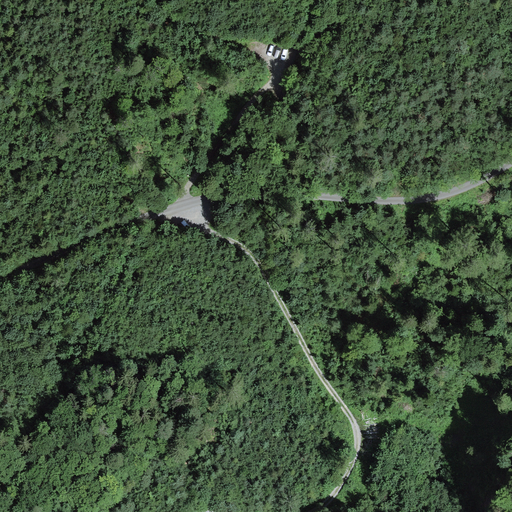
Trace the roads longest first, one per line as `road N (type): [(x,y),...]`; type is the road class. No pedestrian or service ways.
road 1 (track): [(318,511),(349,472),(353,432),(243,244),(164,210),(0,278)]
road 2 (unclassified): [(511,160),(449,194),(337,196)]
road 3 (unclassified): [(337,196),(222,195),(164,210)]
road 4 (track): [(285,85),(270,84),(247,103),(176,206)]
road 5 (track): [(0,150),(69,169),(148,215)]
road 6 (unclassified): [(290,58),(288,111),(305,159),(337,196)]
road 7 (track): [(288,69),(183,24),(157,0)]
